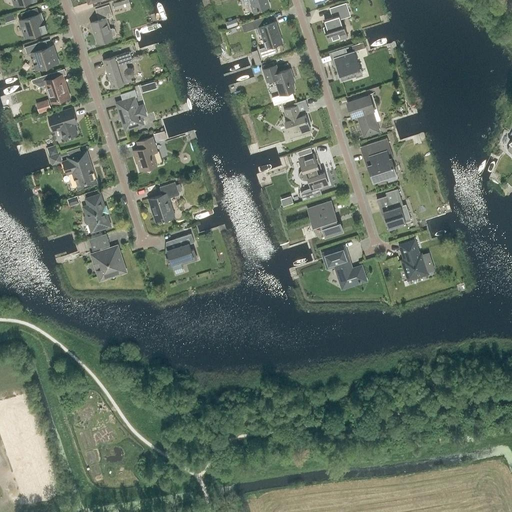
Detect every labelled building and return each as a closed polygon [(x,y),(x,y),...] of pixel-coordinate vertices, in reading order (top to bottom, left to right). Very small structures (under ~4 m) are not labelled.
[(123,0),(113,3),(115,10),(131,5),(129,0),(123,0)] [(253,11),(269,6),(267,0),(250,0),(252,5),(251,5),(253,11)] [(350,12),(346,2),(330,8),(333,17),(325,20),(328,31),(325,32),(329,41),(339,38),(339,40),(348,37),(344,26),(343,26),(339,15),(350,12)] [(112,38),(112,37),(115,36),(116,34),(115,29),(113,28),(109,29),(106,18),(113,16),(109,5),(95,9),(99,20),(91,23),(98,43),(112,38)] [(36,14),(34,8),(21,13),(23,19),(21,19),(26,38),(47,31),(42,13),(36,14)] [(13,13),(4,16),(6,22),(15,19),(13,13)] [(267,16),(244,23),(247,31),(257,28),(259,34),(261,35),(262,34),(263,39),(265,38),(267,47),(261,49),(263,57),(278,53),(275,45),(281,43),(278,34),(280,34),(276,21),(270,23),(267,16)] [(228,28),(238,25),(236,19),(226,22),(228,28)] [(58,63),(55,54),(53,54),(51,46),(47,47),(45,40),(24,47),(27,55),(30,53),(35,69),(32,70),(32,71),(58,63)] [(363,42),(352,46),(354,51),(365,48),(363,42)] [(135,73),(134,71),(134,70),(132,68),(130,68),(128,68),(127,63),(133,61),(130,51),(103,60),(112,88),(134,80),(132,80),(131,78),(133,77),(134,75),(135,73)] [(342,79),(361,73),(354,51),(335,58),(342,79)] [(294,77),(291,68),(279,72),(277,64),(263,69),(267,82),(275,79),(280,95),(272,97),(275,105),(295,98),(292,91),(295,90),(291,78),(294,77)] [(69,96),(62,76),(56,78),(54,72),(32,79),(33,82),(40,86),(47,84),(52,101),(69,96)] [(148,83),(150,90),(157,88),(155,81),(148,83)] [(138,107),(134,97),(137,96),(135,90),(121,94),(123,101),(117,103),(121,114),(120,116),(121,120),(123,121),(126,129),(143,123),(141,116),(145,115),(142,106),(138,107)] [(365,135),(378,131),(378,130),(371,110),(373,109),(369,96),(348,103),(353,116),(358,114),(365,135)] [(47,100),(36,103),(39,113),(50,110),(47,100)] [(301,116),(298,105),(284,110),(288,120),(285,121),(291,137),(311,131),(306,114),(301,116)] [(46,115),(50,114),(48,110),(51,109),(50,110),(39,113),(40,113),(36,114),(38,120),(46,118),(46,115)] [(64,139),(77,134),(74,123),(77,122),(73,109),(49,116),(53,130),(60,127),(64,139)] [(164,130),(153,133),(156,141),(166,138),(164,130)] [(133,151),(137,163),(138,163),(140,170),(156,165),(152,153),(158,151),(153,137),(137,142),(139,149),(133,151)] [(387,138),(360,146),(367,166),(369,166),(374,181),(387,177),(387,178),(388,179),(389,180),(390,180),(392,180),(393,180),(394,179),(395,178),(395,177),(395,175),(395,174),(396,174),(392,158),(394,158),(387,138)] [(59,154),(56,145),(47,148),(50,157),(59,154)] [(300,159),(313,155),(310,147),(297,152),(300,159)] [(69,160),(63,162),(67,174),(73,172),(79,189),(97,183),(86,151),(68,157),(69,160)] [(62,161),(60,154),(59,154),(50,157),(53,164),(62,161)] [(308,178),(311,188),(304,190),(302,191),(301,193),(302,195),(303,200),(322,194),(320,187),(329,185),(325,172),(320,174),(314,154),(300,159),(304,171),(302,172),(301,173),(301,175),(301,177),(303,178),(304,179),(306,179),(308,178)] [(148,199),(156,222),(163,219),(164,220),(175,217),(169,198),(179,195),(175,182),(160,187),(163,194),(148,199)] [(403,205),(398,188),(386,192),(391,209),(383,211),(389,228),(406,223),(406,222),(411,220),(406,204),(403,205)] [(92,232),(110,226),(100,194),(87,199),(89,205),(84,207),(87,215),(86,216),(85,218),(85,220),(86,222),(88,223),(89,224),(92,232)] [(80,203),(78,196),(68,199),(70,206),(80,203)] [(337,218),(331,201),(308,209),(313,226),(322,223),(323,227),(322,227),(325,237),(343,231),(340,222),(337,222),(336,219),(337,218)] [(117,247),(111,249),(110,245),(107,233),(89,239),(93,250),(100,248),(102,252),(93,255),(101,279),(125,271),(117,247)] [(170,256),(167,257),(171,267),(174,266),(176,273),(184,271),(182,264),(197,259),(194,249),(191,249),(189,244),(195,242),(192,233),(175,238),(178,247),(168,250),(170,256)] [(419,255),(414,241),(401,245),(405,260),(403,260),(407,272),(406,272),(408,280),(416,277),(415,276),(427,273),(421,255),(419,255)] [(341,281),(343,287),(366,280),(361,267),(352,270),(349,262),(350,262),(346,247),(345,248),(344,247),(323,254),(328,267),(335,265),(339,275),(338,276),(339,280),(341,281)]
